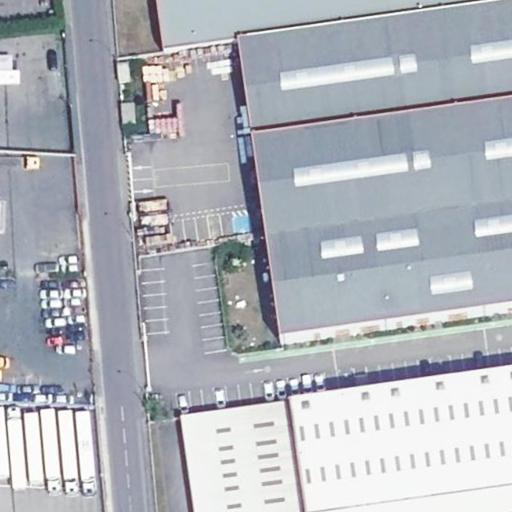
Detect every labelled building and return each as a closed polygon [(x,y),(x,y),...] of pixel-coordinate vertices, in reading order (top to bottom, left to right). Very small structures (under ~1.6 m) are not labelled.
[(511,0),(150,0),(159,55),(232,45),(511,5),(511,0)] [(281,347),(511,312),(511,5),(232,45),(257,240),(271,348),(281,347)] [(0,83),(15,84),(16,55),(0,54),(0,83)] [(130,64),(119,65),(121,84),(132,83),(130,64)] [(135,105),(123,106),(124,127),(137,126),(135,105)] [(307,511),(360,511),(511,489),(511,372),(292,405),(307,511)] [(195,511),(307,511),(292,405),(182,419),(195,511)] [(511,511),(511,489),(360,511),(511,511)]
